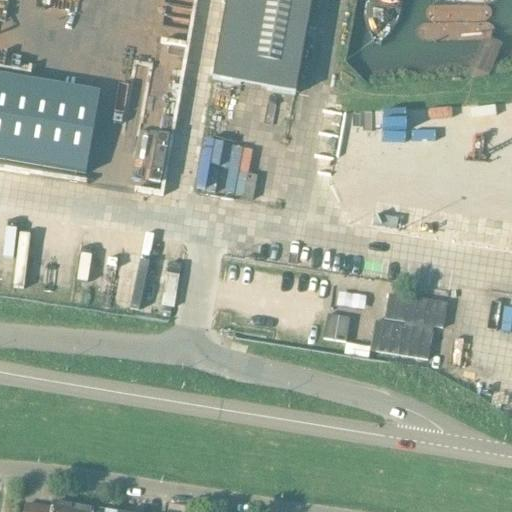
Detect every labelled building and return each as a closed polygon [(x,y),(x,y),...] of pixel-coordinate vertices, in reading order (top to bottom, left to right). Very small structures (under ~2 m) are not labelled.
[(225,0),(211,82),(294,96),(310,0),(225,0)] [(0,76),(0,159),(85,175),(99,94),(0,76)] [(255,199),(260,174),(241,171),(245,147),(206,140),(197,188),(255,199)] [(427,362),(431,333),(411,329),(412,326),(441,331),(445,306),(387,297),(383,322),(403,325),(403,328),(373,323),(369,353),(427,362)] [(327,318),(323,341),(344,345),(348,321),(327,318)] [(440,367),(444,344),(432,342),(429,365),(440,367)] [(345,346),(344,355),(367,359),(369,349),(345,346)] [(71,511),(72,509),(66,508),(66,505),(54,503),(53,505),(51,505),(51,510),(26,506),(24,511),(71,511)]
